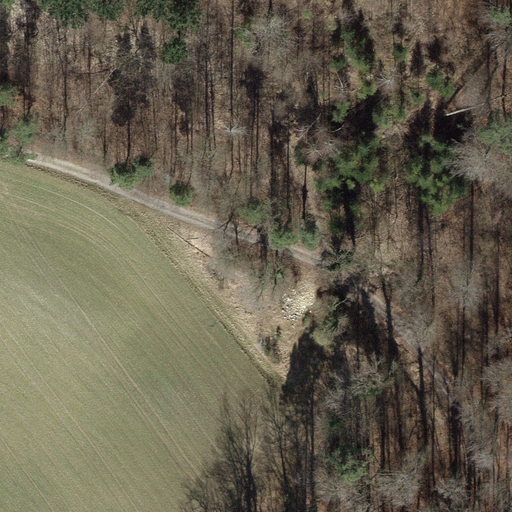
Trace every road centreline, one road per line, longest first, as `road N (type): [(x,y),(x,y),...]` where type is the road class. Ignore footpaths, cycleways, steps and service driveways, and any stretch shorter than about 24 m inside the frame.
road 1 (track): [(88,511),(98,484),(141,469),(254,483),(326,356),(311,258),(253,77),(211,0)]
road 2 (track): [(492,511),(400,339),(311,258),(0,147)]
